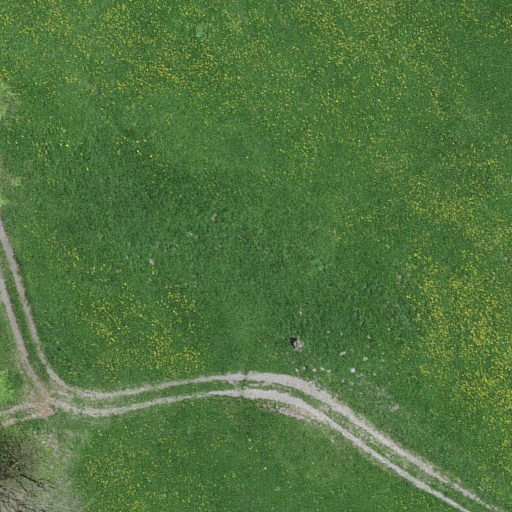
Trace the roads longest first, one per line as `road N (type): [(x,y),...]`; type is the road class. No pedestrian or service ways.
road 1 (track): [(0,245),(68,401),(89,415),(182,389),(284,389),(316,401),(484,511)]
road 2 (track): [(89,415),(58,464),(11,511)]
